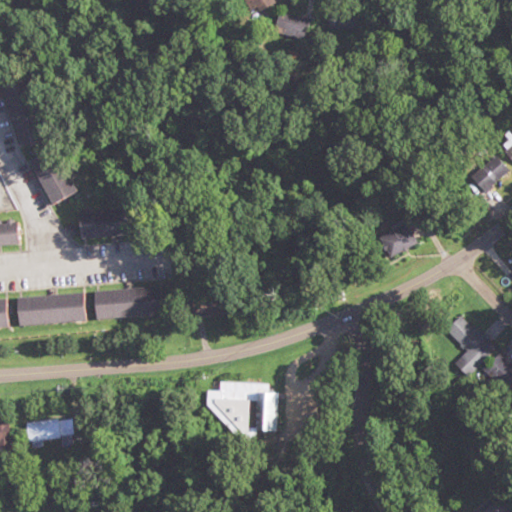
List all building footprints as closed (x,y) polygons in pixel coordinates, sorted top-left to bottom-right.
[(276,3),(273,0),(246,0),(255,15),(276,3)] [(511,159),(511,136),(501,147),(511,159)] [(46,203),(68,194),(48,151),(27,160),(46,203)] [(471,176),(493,154),(507,169),(484,190),(471,176)] [(75,238),(114,237),(114,210),(75,210),(75,238)] [(0,224),(12,223),(14,245),(0,245),(0,224)] [(378,238),(403,224),(414,244),(389,258),(378,238)] [(89,291),(156,286),(158,314),(92,319),(89,291)] [(14,298),(80,293),(82,322),(16,327),(14,298)] [(215,312),(210,298),(186,305),(191,320),(215,312)] [(446,330),(468,352),(459,361),(471,374),(496,349),(462,315),(446,330)] [(511,398),(511,366),(500,354),(484,371),(511,398)] [(276,393),(257,392),(257,384),(217,383),(217,391),(207,391),(206,412),(224,413),(223,436),(250,437),(250,430),(275,431),(276,393)] [(8,421),(0,421),(0,445),(8,445),(8,421)] [(60,421),(25,421),(25,444),(60,444),(60,421)] [(511,511),(511,509),(501,496),(481,511),(511,511)]
